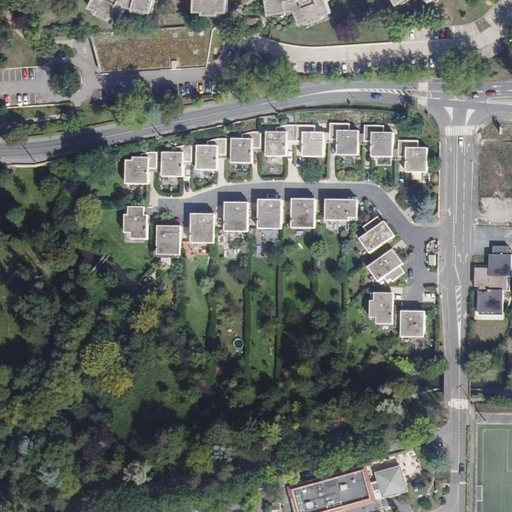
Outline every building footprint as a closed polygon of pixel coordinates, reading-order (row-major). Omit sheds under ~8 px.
[(93,0),(90,7),(99,11),(98,14),(112,20),(113,17),(121,21),(128,7),(153,13),(155,0),(93,0)] [(195,0),(195,12),(204,12),(204,15),(220,15),(220,12),(229,13),(228,0),(195,0)] [(267,0),(271,15),(296,11),(302,25),(310,22),(311,25),(326,19),(325,16),(333,13),(328,0),(267,0)] [(285,26),(272,22),(270,37),(280,40),(288,43),(298,44),(310,45),(320,45),(330,44),(354,43),(395,40),(403,39),(402,24),(394,25),(385,26),(353,28),(329,29),(319,30),(310,30),(300,29),(291,28),(285,26)] [(214,25),(90,33),(101,70),(208,62),(211,61),(211,63),(213,63),(215,61),(219,57),(222,53),(224,50),(225,40),(230,40),(231,30),(226,27),(214,25)] [(258,55),(247,56),(248,66),(258,65),(258,55)] [(330,133),(330,140),(338,140),(338,144),(338,155),(359,155),(359,145),(359,134),(359,131),(350,131),(350,124),(330,124),(330,133)] [(265,152),(265,156),(286,157),(286,145),(287,142),(295,142),(295,125),(287,125),(275,128),(275,132),(265,132),(265,141),(265,152)] [(295,125),(295,142),(302,142),(302,157),(323,157),(323,143),(324,133),(314,133),(314,126),(295,125)] [(384,126),(365,125),(364,134),(364,142),(372,142),(372,145),(372,157),(393,157),(393,150),(394,133),(384,133),(384,126)] [(231,159),(231,163),(252,163),(252,152),(252,148),(260,148),(260,141),(260,132),(253,132),(241,134),(241,139),(231,139),(231,148),(231,159)] [(196,165),(196,170),(217,171),(217,159),(217,155),(225,155),(226,148),(226,139),(218,138),(206,141),(206,146),(196,146),(196,155),(196,165)] [(418,141),(399,140),(399,150),(398,157),(406,157),(406,161),(406,172),(428,173),(428,148),(418,148),(418,141)] [(162,172),(162,177),(183,177),(183,165),(183,162),(191,162),(191,155),(191,146),(184,145),(172,148),(172,153),(162,152),(162,162),(162,172)] [(125,160),(125,184),(148,185),(148,172),(148,169),(156,169),(156,162),(156,152),(149,152),(140,154),(140,158),(132,157),(132,161),(125,160)] [(315,229),(316,200),(297,199),(296,202),(292,202),(292,229),(315,229)] [(281,230),(282,200),(262,200),(262,203),(258,202),(258,229),(281,230)] [(358,219),(359,202),(343,202),(343,200),(327,200),(327,221),(351,221),(350,218),(358,219)] [(248,232),(248,203),(229,203),(229,205),(225,205),(224,232),(248,232)] [(126,207),(126,233),(132,233),(132,240),(149,240),(149,215),(146,215),(146,207),(126,207)] [(214,244),(214,214),(195,214),(195,216),(191,216),(190,243),(214,244)] [(369,234),(361,239),(371,254),(396,236),(386,221),(385,222),(383,223),(379,217),(364,227),(369,234)] [(180,256),(180,226),(161,226),(161,229),(157,229),(156,255),(180,256)] [(272,256),(271,245),(259,245),(260,257),(272,256)] [(490,268),(475,268),(475,287),(480,287),(480,292),(479,292),(479,312),(504,312),(504,291),(509,291),(509,277),(511,277),(511,254),(509,255),(509,247),(494,247),(494,255),(490,254),(490,268)] [(394,250),(369,267),(379,282),(385,278),(388,282),(391,280),(393,282),(406,273),(401,267),(404,264),(394,250)] [(370,293),(370,318),(376,318),(376,324),(393,325),(393,306),(393,301),(391,301),(391,293),(370,293)] [(401,328),(401,311),(396,311),(396,306),(393,306),(393,325),(393,328),(401,328)] [(424,338),(425,314),(421,314),(421,312),(401,311),(401,328),(401,338),(424,338)] [(298,504),(299,511),(325,511),(375,498),(373,492),(377,491),(382,489),(385,497),(408,491),(406,482),(402,467),(378,474),(380,482),(371,485),(366,467),(293,487),(295,495),(293,495),(294,505),(298,504)] [(282,511),(282,502),(274,502),(275,510),(267,511),(282,511)]
